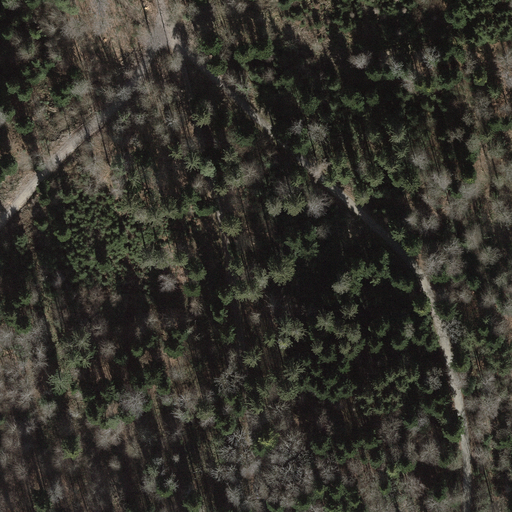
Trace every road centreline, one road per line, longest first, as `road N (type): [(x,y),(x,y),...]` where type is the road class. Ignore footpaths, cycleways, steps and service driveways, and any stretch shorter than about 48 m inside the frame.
road 1 (track): [(470,511),(457,388),(412,268),(332,178),(223,90),(168,26)]
road 2 (track): [(262,511),(207,177),(168,26)]
road 3 (track): [(168,26),(123,97),(0,219)]
